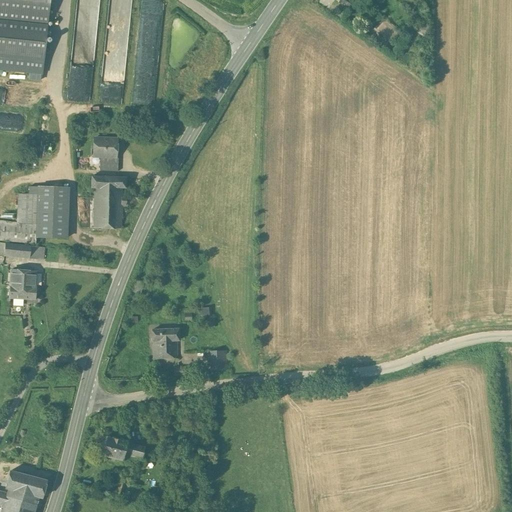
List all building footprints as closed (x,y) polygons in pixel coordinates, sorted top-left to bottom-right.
[(49,0),(0,0),(0,70),(42,74),(49,0)] [(351,5),(344,0),(340,0),(339,3),(348,10),(351,5)] [(431,28),(425,23),(418,33),(425,38),(431,28)] [(389,42),(374,31),(370,38),(378,44),(385,48),(389,42)] [(116,139),(93,138),(92,157),(100,157),(115,158),(115,157),(116,139)] [(115,158),(100,157),(99,171),(116,171),(117,157),(115,157),(115,158)] [(125,179),(91,178),(90,188),(94,189),(121,190),(125,190),(125,179)] [(68,188),(38,187),(38,194),(36,237),(66,238),(68,188)] [(121,190),(94,189),(92,222),(121,223),(121,207),(135,208),(138,197),(121,197),(121,190)] [(17,223),(0,221),(0,240),(35,244),(36,237),(38,194),(19,194),(17,223)] [(30,246),(4,244),(3,256),(4,257),(29,259),(29,257),(30,246)] [(44,248),(30,246),(29,257),(43,259),(44,248)] [(35,273),(13,272),(12,285),(34,290),(35,273)] [(34,290),(12,285),(9,285),(8,298),(34,301),(35,290),(34,290)] [(178,330),(152,331),(152,341),(153,341),(175,340),(178,340),(178,330)] [(175,340),(153,341),(154,359),(175,358),(175,340)] [(225,369),(225,350),(211,350),(211,370),(225,369)] [(186,367),(172,368),(173,375),(186,375),(186,367)] [(127,442),(106,437),(105,438),(106,438),(105,441),(103,442),(102,445),(103,448),(101,455),(122,461),(124,454),(127,443),(127,442)] [(183,444),(164,441),(163,451),(182,454),(182,453),(183,444)] [(144,447),(127,443),(124,454),(127,455),(141,459),(144,447)] [(200,447),(183,444),(182,453),(199,455),(200,447)] [(180,455),(166,453),(165,460),(179,462),(180,455)] [(141,459),(127,455),(125,464),(143,469),(145,460),(141,459)] [(179,462),(165,460),(163,473),(177,475),(179,462)] [(8,471),(4,487),(7,488),(36,496),(40,497),(44,481),(8,471)] [(0,504),(3,505),(0,511),(32,511),(36,496),(7,488),(6,493),(0,491),(0,504)]
